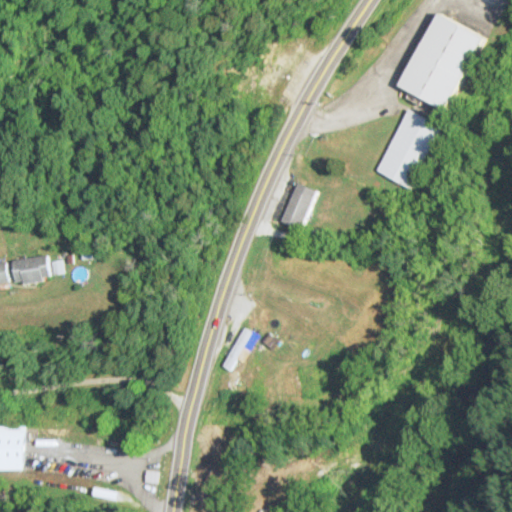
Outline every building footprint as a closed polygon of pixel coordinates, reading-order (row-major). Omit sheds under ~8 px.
[(403,88),(451,110),(485,35),(436,13),(403,88)] [(256,86),(265,91),(286,53),(278,48),(256,86)] [(379,171),(414,189),(446,127),(410,109),(379,171)] [(320,191),(300,182),(283,221),(303,230),(320,191)] [(15,281),(51,281),(51,257),(15,257),(15,281)] [(0,282),(10,282),(8,262),(0,263),(0,282)] [(245,351),(246,351),(256,334),(246,328),(233,351),(233,352),(224,366),(233,371),(245,351)] [(276,348),(281,341),(271,334),(266,341),(276,348)] [(0,470),(26,470),(26,426),(0,425),(0,470)] [(69,438),(69,429),(38,428),(38,438),(69,438)]
